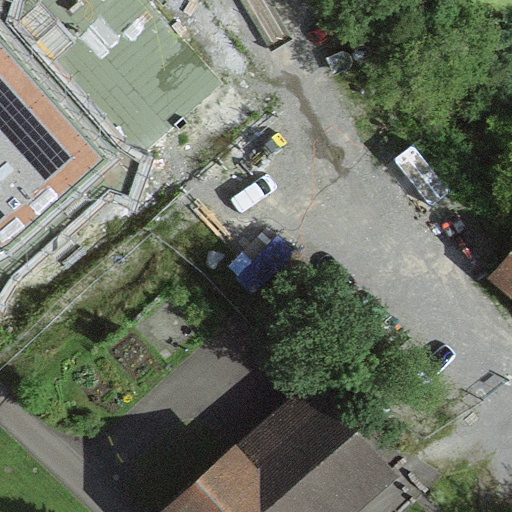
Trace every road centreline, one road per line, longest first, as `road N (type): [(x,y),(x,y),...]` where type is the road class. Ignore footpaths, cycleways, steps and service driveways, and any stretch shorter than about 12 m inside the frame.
road 1 (residential): [(385,511),(430,468),(511,421)]
road 2 (residential): [(113,511),(0,404)]
